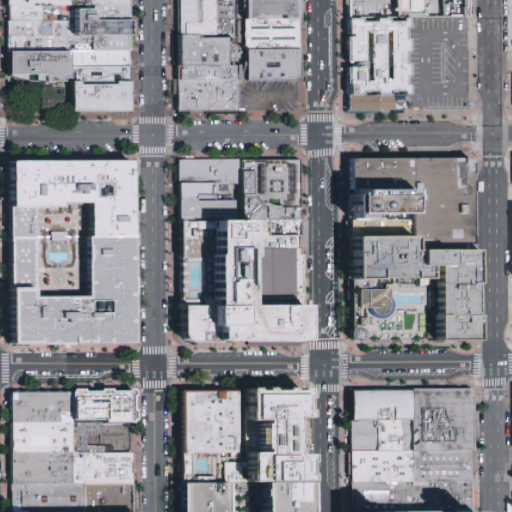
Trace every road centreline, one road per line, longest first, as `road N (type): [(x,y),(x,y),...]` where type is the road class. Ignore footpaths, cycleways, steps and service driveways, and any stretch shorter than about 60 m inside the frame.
road 1 (residential): [(320,0),(323,511)]
road 2 (residential): [(0,135),(511,135)]
road 3 (residential): [(0,368),(493,365)]
road 4 (secondary): [(152,370),(152,0)]
road 5 (residential): [(493,365),(491,0)]
road 6 (residential): [(497,511),(493,365)]
road 7 (secondary): [(155,511),(152,370)]
